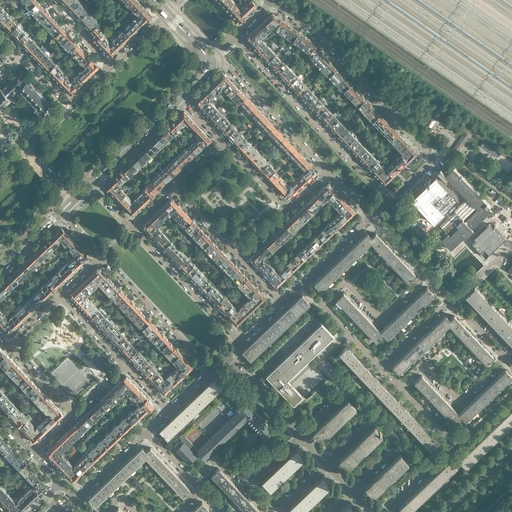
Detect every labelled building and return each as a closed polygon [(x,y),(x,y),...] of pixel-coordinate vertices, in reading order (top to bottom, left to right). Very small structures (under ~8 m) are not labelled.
[(35,0),(30,0),(26,4),(26,5),(33,12),(40,5),(35,0)] [(83,7),(75,0),(74,0),(68,6),(75,14),(83,7)] [(144,8),(137,0),(130,7),(131,8),(131,9),(133,11),(134,11),(134,12),(135,12),(137,14),(138,13),(138,14),(144,8)] [(231,16),(240,7),(232,0),(231,0),(223,8),(231,16)] [(245,14),(250,9),(253,6),(254,6),(255,5),(256,4),(252,0),(245,0),(248,2),(241,9),(240,7),(231,16),(233,18),(234,18),(233,19),(234,19),(234,20),(235,21),(236,21),(237,22),(238,21),(238,22),(245,15),(245,14)] [(48,13),(40,5),(33,12),(40,20),(48,13)] [(90,15),(83,7),(75,14),(83,22),(90,15)] [(153,15),(148,11),(144,8),(138,14),(140,15),(146,21),(146,22),(147,22),(147,20),(153,15)] [(0,20),(2,23),(10,16),(6,12),(0,16),(0,20)] [(55,20),(48,13),(40,20),(47,28),(55,20)] [(275,28),(281,20),(272,14),(271,14),(267,17),(274,24),(276,26),(275,27),(275,28)] [(98,23),(90,15),(83,22),(91,30),(97,24),(98,23)] [(138,29),(146,22),(146,21),(140,15),(136,18),(135,18),(134,18),(133,19),(134,20),(132,22),(138,29)] [(17,24),(10,16),(2,23),(10,31),(17,24)] [(276,26),(274,24),(267,17),(260,25),(267,33),(270,30),(269,29),(273,26),(275,27),(276,26)] [(62,28),(55,20),(47,28),(55,35),(62,28)] [(284,34),(290,26),(281,20),(275,28),(278,30),(277,31),(281,33),(281,32),(284,34)] [(131,36),(138,29),(132,22),(130,24),(129,23),(126,26),(126,27),(124,29),(131,36)] [(25,32),(17,24),(10,31),(17,39),(25,32)] [(103,33),(101,31),(102,31),(102,30),(100,29),(101,28),(97,24),(91,30),(94,34),(93,34),(94,36),(92,37),(95,41),(102,34),(103,33)] [(267,33),(260,25),(252,32),(258,39),(259,39),(260,39),(264,34),(265,35),(267,33)] [(292,40),(298,32),(290,26),(284,34),(292,40)] [(69,36),(62,28),(55,35),(62,43),(69,36)] [(123,43),(131,36),(124,29),(122,31),(121,30),(118,33),(119,34),(117,36),(123,43)] [(32,40),(25,32),(17,39),(25,47),(32,40)] [(258,39),(252,32),(246,38),(251,43),(251,44),(253,46),(260,39),(259,39),(258,39)] [(301,46),(307,38),(298,32),(292,40),(301,46)] [(108,41),(107,40),(107,38),(106,37),(106,36),(105,35),(104,36),(102,34),(95,41),(102,48),(108,42),(108,41)] [(77,43),(69,36),(62,43),(69,51),(70,50),(77,43)] [(116,50),(123,43),(117,36),(114,38),(114,37),(112,38),(112,40),(113,40),(109,44),(116,50)] [(310,52),(316,44),(307,38),(301,46),(310,52)] [(267,46),(265,44),(266,44),(263,40),(262,41),(260,39),(253,46),(260,53),(267,46)] [(40,48),(32,40),(25,47),(33,55),(40,48)] [(116,50),(109,44),(108,42),(102,48),(110,56),(116,50)] [(84,51),(77,43),(70,50),(72,52),(71,53),(74,56),(75,56),(77,58),(84,51)] [(321,53),(317,48),(318,45),(316,44),(310,52),(309,53),(310,55),(310,56),(314,60),(321,53)] [(274,54),(272,52),(273,51),(270,48),(269,49),(267,46),(260,53),(267,61),(274,54)] [(48,56),(40,48),(33,55),(40,63),(48,56)] [(91,59),(84,51),(77,58),(79,60),(78,61),(81,64),(82,63),(84,65),(91,59)] [(329,60),(321,53),(314,60),(321,68),(329,60)] [(282,62),(280,59),(277,56),(276,56),(274,54),(267,61),(274,69),(282,62)] [(55,64),(48,56),(40,63),(48,71),(55,64)] [(99,66),(91,59),(84,65),(86,66),(92,73),(99,66)] [(336,68),(329,60),(321,68),(328,75),(336,68)] [(289,69),(287,67),(288,66),(285,63),(284,64),(282,62),(274,69),(281,76),(289,69)] [(62,72),(60,70),(61,69),(58,66),(57,66),(55,64),(48,71),(55,79),(62,72)] [(84,80),(92,73),(86,66),(82,70),(81,69),(80,69),(79,70),(80,71),(78,73),(84,80)] [(343,76),(336,68),(328,75),(335,83),(336,82),(343,76)] [(296,77),(289,69),(281,76),(289,84),(296,77)] [(69,79),(68,77),(68,76),(65,73),(64,74),(62,72),(55,79),(62,86),(69,79)] [(77,87),(84,80),(78,73),(75,75),(75,74),(73,75),(73,77),(74,77),(70,81),(77,87)] [(0,105),(6,99),(7,101),(19,89),(23,85),(21,83),(24,81),(18,74),(8,84),(7,84),(3,88),(2,87),(1,86),(2,85),(1,85),(0,85),(0,105)] [(231,81),(228,78),(229,78),(227,77),(224,74),(222,74),(220,76),(219,76),(218,77),(218,78),(216,80),(223,86),(224,88),(231,81)] [(350,83),(343,76),(336,82),(338,84),(337,85),(341,88),(343,90),(350,83)] [(304,84),(296,77),(289,84),(296,92),(304,84)] [(77,87),(70,81),(69,80),(69,79),(62,86),(70,94),(77,87)] [(221,88),(223,86),(216,80),(209,87),(216,95),(218,93),(217,92),(219,90),(220,91),(221,90),(221,89),(221,88)] [(36,88),(34,86),(34,85),(30,81),(27,83),(26,82),(25,82),(24,81),(21,83),(23,85),(19,89),(25,95),(30,90),(33,93),(36,91),(34,90),(36,88)] [(238,89),(231,81),(224,88),(226,90),(225,91),(227,92),(227,91),(229,94),(230,96),(238,89)] [(358,91),(350,83),(343,90),(345,92),(345,93),(348,96),(349,95),(351,97),(358,91)] [(311,92),(304,84),(296,92),(303,99),(311,92)] [(216,95),(209,87),(201,94),(207,101),(210,99),(211,99),(213,98),(212,97),(214,96),(216,95)] [(44,109),(49,104),(45,100),(46,99),(36,88),(34,90),(36,91),(33,93),(30,90),(25,95),(36,107),(24,119),(26,122),(37,112),(39,114),(44,109)] [(245,96),(238,89),(230,96),(232,98),(233,97),(235,99),(234,100),(235,101),(236,101),(238,103),(239,103),(245,96)] [(365,98),(358,91),(351,97),(353,100),(352,100),(355,104),(356,103),(358,105),(365,98)] [(318,100),(311,92),(303,99),(310,107),(318,100)] [(209,102),(207,101),(201,94),(199,96),(197,97),(198,97),(195,100),(195,101),(202,108),(209,102)] [(244,108),(251,102),(245,96),(239,103),(244,108)] [(372,106),(365,98),(358,105),(360,107),(359,108),(362,111),(363,111),(365,113),(372,106)] [(325,107),(318,100),(310,107),(318,114),(325,107)] [(209,116),(217,109),(215,107),(214,108),(212,106),(213,105),(212,103),(211,104),(209,102),(202,108),(209,116)] [(250,114),(256,108),(251,102),(244,108),(250,114)] [(379,114),(372,106),(365,113),(367,115),(366,116),(370,119),(370,118),(372,120),(379,114)] [(333,115),(325,107),(318,114),(325,122),(333,115)] [(255,120),(262,114),(256,108),(250,114),(255,120)] [(223,117),(221,115),(222,114),(220,112),(219,113),(217,111),(218,110),(217,109),(209,116),(216,124),(223,117)] [(454,120),(437,110),(436,112),(436,113),(434,116),(438,119),(437,120),(447,126),(450,120),(452,122),(454,120)] [(197,126),(191,119),(183,111),(179,116),(186,123),(185,123),(191,129),(192,131),(197,126)] [(261,126),(267,120),(262,114),(255,120),(261,126)] [(387,121),(379,114),(372,120),(374,123),(377,127),(378,126),(380,128),(387,121)] [(340,122),(333,115),(325,122),(332,130),(340,122)] [(179,116),(175,120),(174,120),(181,126),(183,124),(183,125),(185,123),(186,123),(179,116)] [(231,125),(228,122),(230,121),(226,118),(225,119),(223,117),(216,124),(223,131),(231,125)] [(431,128),(436,120),(433,118),(428,125),(431,128)] [(181,126),(174,120),(175,120),(174,119),(170,124),(177,131),(179,129),(178,128),(181,126)] [(266,132),(273,125),(267,120),(261,126),(266,132)] [(394,129),(387,121),(380,128),(382,130),(381,131),(384,134),(385,133),(387,136),(394,129)] [(347,130),(340,122),(332,130),(339,137),(347,130)] [(177,131),(170,124),(165,128),(166,128),(172,135),(174,133),(175,134),(177,131)] [(238,132),(236,130),(237,129),(234,126),(233,127),(231,125),(223,131),(231,139),(238,132)] [(272,137),(278,131),(273,125),(266,132),(272,137)] [(211,140),(204,132),(197,126),(192,131),(193,132),(199,137),(206,144),(211,140)] [(166,128),(162,132),(169,140),(171,138),(170,137),(172,135),(166,128)] [(401,137),(394,129),(387,136),(389,138),(388,138),(391,142),(392,141),(394,143),(401,137)] [(354,138),(347,130),(339,137),(347,145),(354,138)] [(277,143),(284,137),(278,131),(272,137),(277,143)] [(463,145),(468,137),(470,135),(468,134),(465,131),(465,132),(461,137),(453,149),(458,152),(463,145)] [(169,140),(162,132),(160,134),(159,134),(158,135),(158,136),(157,137),(163,143),(165,141),(166,142),(169,140)] [(245,140),(243,138),(244,137),(241,133),(240,134),(238,132),(231,139),(238,147),(245,140)] [(163,143),(157,137),(156,137),(155,138),(155,139),(153,141),(160,148),(162,146),(161,145),(163,143)] [(206,144),(199,137),(197,139),(198,140),(195,142),(202,148),(203,148),(204,147),(204,146),(206,144)] [(283,149),(289,143),(284,137),(277,143),(283,149)] [(408,144),(401,137),(394,143),(396,145),(395,146),(399,149),(401,151),(408,144)] [(362,145),(354,138),(347,145),(354,152),(362,145)] [(252,147),(250,145),(251,144),(248,141),(247,142),(245,140),(238,147),(245,154),(252,147)] [(160,148),(153,141),(151,142),(150,143),(149,144),(149,145),(155,151),(157,149),(158,150),(160,148)] [(202,148),(195,142),(193,144),(193,143),(190,145),(191,146),(197,152),(199,150),(200,151),(201,149),(202,148)] [(483,142),(481,145),(493,154),(494,154),(496,151),(483,142)] [(288,155),(295,149),(289,143),(283,149),(288,155)] [(416,154),(416,153),(408,144),(401,151),(403,153),(402,155),(408,162),(416,154)] [(155,151),(149,145),(148,145),(147,145),(146,146),(146,147),(144,149),(151,157),(154,154),(153,153),(155,151)] [(369,153),(362,145),(354,152),(361,160),(369,153)] [(197,152),(191,146),(189,148),(188,147),(186,149),(193,156),(195,155),(197,154),(197,153),(197,152)] [(260,155),(257,153),(258,152),(255,149),(254,150),(252,147),(245,154),(252,162),(260,155)] [(151,157),(144,149),(142,151),(140,152),(140,153),(146,160),(148,158),(149,159),(151,157)] [(193,156),(186,149),(181,153),(188,161),(190,159),(191,159),(192,158),(192,157),(193,156)] [(294,161),(301,154),(295,149),(288,155),(294,161)] [(146,160),(140,153),(139,153),(138,155),(137,155),(136,157),(143,165),(145,163),(144,162),(146,160)] [(188,161),(181,153),(177,157),(184,165),(186,163),(187,163),(188,162),(188,161)] [(376,161),(369,153),(361,160),(368,168),(375,161),(376,161)] [(299,166),(306,160),(301,154),(294,161),(299,166)] [(267,163),(265,160),(266,159),(263,156),(262,157),(260,155),(252,162),(260,169),(267,163)] [(401,169),(408,162),(402,155),(399,157),(399,156),(395,159),(396,160),(394,162),(401,169)] [(143,165),(136,157),(134,159),(133,159),(132,160),(132,161),(131,161),(137,168),(140,166),(140,167),(143,165)] [(184,165),(177,157),(173,161),(180,169),(182,167),(184,166),(184,165)] [(310,167),(311,167),(312,166),(306,160),(299,166),(304,171),(304,172),(305,172),(310,167)] [(137,168),(131,161),(131,162),(130,162),(129,163),(129,164),(127,165),(134,173),(136,171),(135,170),(137,168)] [(180,169),(173,161),(168,165),(175,173),(177,171),(178,171),(179,170),(179,169),(180,169)] [(383,169),(381,167),(381,166),(378,163),(377,163),(375,161),(368,168),(376,175),(383,169)] [(393,176),(401,169),(394,162),(392,164),(391,163),(388,166),(388,167),(386,169),(393,176)] [(274,170),(272,168),(273,167),(270,164),(269,165),(267,163),(260,169),(267,177),(274,171),(274,170)] [(134,173),(127,165),(123,169),(123,170),(129,176),(131,174),(132,175),(134,173)] [(175,173),(168,165),(164,169),(171,177),(173,175),(174,175),(175,174),(175,173)] [(316,173),(314,171),(314,170),(311,167),(310,167),(305,172),(304,172),(304,173),(303,174),(309,180),(316,173)] [(129,176),(123,170),(123,169),(122,169),(118,173),(125,181),(126,179),(126,178),(129,176)] [(171,177),(164,169),(160,174),(167,181),(169,179),(169,180),(171,178),(171,177)] [(385,184),(393,176),(386,169),(385,171),(383,169),(376,175),(384,184),(385,184)] [(272,183),(279,176),(274,171),(267,177),(272,183)] [(125,181),(118,173),(113,178),(120,184),(122,182),(123,182),(125,181)] [(167,181),(160,174),(155,178),(162,185),(164,184),(165,184),(166,182),(167,181)] [(309,180),(303,174),(297,180),(303,186),(309,180)] [(278,189),(285,182),(279,176),(272,183),(278,189)] [(437,176),(413,198),(436,222),(449,210),(450,211),(452,208),(451,207),(460,200),(437,176)] [(120,184),(113,178),(109,182),(115,187),(117,187),(118,185),(120,185),(121,184),(120,184)] [(162,185),(155,178),(151,182),(158,189),(160,188),(161,188),(162,187),(162,186),(162,185)] [(303,186),(297,180),(291,185),(297,191),(303,186)] [(115,187),(109,182),(104,186),(110,192),(115,187)] [(158,189),(151,182),(147,186),(154,194),(156,192),(158,191),(158,190),(158,189)] [(289,189),(289,186),(288,186),(285,182),(278,189),(284,195),(284,194),(289,189)] [(478,189),(471,196),(490,215),(502,204),(481,182),(476,187),(478,189)] [(327,197),(334,189),(328,183),(327,183),(320,190),(327,197)] [(289,199),(297,191),(291,185),(290,186),(289,186),(289,189),(284,194),(289,199)] [(154,194),(147,186),(142,190),(143,191),(150,198),(154,194)] [(114,196),(121,190),(120,188),(119,188),(119,189),(117,187),(115,187),(110,192),(114,196)] [(342,197),(334,189),(327,197),(328,197),(334,204),(342,197)] [(118,201),(125,195),(122,192),(123,191),(121,190),(114,196),(118,201)] [(328,197),(327,197),(320,190),(312,197),(320,205),(328,197)] [(150,198),(143,191),(141,193),(142,193),(139,196),(145,202),(150,198)] [(122,205),(130,198),(128,196),(127,197),(125,195),(118,201),(122,205)] [(145,202),(139,196),(136,198),(134,199),(141,207),(145,202)] [(320,205),(312,197),(305,205),(312,213),(320,205)] [(349,205),(342,198),(342,197),(334,204),(341,211),(342,212),(349,205)] [(131,205),(132,203),(130,201),(130,199),(130,198),(122,205),(127,209),(131,205)] [(171,212),(178,205),(171,198),(164,205),(171,212)] [(141,207),(134,199),(133,200),(133,201),(132,203),(131,205),(136,211),(141,207)] [(136,211),(131,205),(127,209),(132,215),(136,211)] [(169,214),(171,212),(164,205),(157,212),(163,219),(166,217),(166,218),(169,215),(169,214)] [(185,213),(178,205),(171,212),(173,214),(173,215),(175,218),(176,217),(178,219),(185,213)] [(312,213),(305,205),(297,212),(304,220),(312,213)] [(355,213),(355,211),(349,205),(342,212),(348,219),(355,213)] [(340,226),(348,219),(342,212),(341,211),(333,219),(340,226)] [(161,221),(163,219),(157,212),(149,219),(155,226),(156,226),(158,224),(159,225),(162,222),(161,221)] [(304,220),(297,212),(289,220),(296,228),(304,220)] [(192,220),(185,213),(178,219),(180,221),(179,222),(182,225),(183,225),(185,227),(192,220)] [(149,233),(155,226),(149,219),(142,226),(149,233)] [(332,234),(340,226),(333,219),(325,227),(326,227),(332,234)] [(192,220),(185,227),(184,227),(192,235),(199,228),(192,220)] [(296,228),(289,220),(281,228),(288,235),(296,228)] [(476,239),(473,243),(486,257),(506,238),(495,226),(493,228),(489,224),(486,226),(485,224),(473,236),(476,239)] [(163,234),(161,231),(159,228),(158,228),(156,226),(155,226),(149,233),(156,240),(163,234)] [(332,234),(326,227),(325,227),(323,229),(323,228),(320,231),(320,232),(318,234),(324,241),(325,241),(326,239),(330,236),(332,234)] [(66,233),(65,232),(61,228),(55,233),(61,239),(66,233)] [(207,236),(207,235),(205,233),(202,231),(202,230),(201,228),(200,229),(199,228),(192,235),(200,243),(207,236)] [(280,243),(288,235),(281,228),(273,235),(280,243)] [(61,239),(55,233),(51,237),(57,244),(61,241),(61,239)] [(64,244),(71,238),(66,233),(61,239),(61,241),(64,244)] [(382,240),(375,233),(372,236),(370,236),(367,233),(360,239),(367,246),(371,242),(371,243),(371,242),(375,246),(382,240)] [(170,241),(168,239),(169,238),(165,235),(165,236),(163,234),(156,240),(163,248),(170,241)] [(324,241),(318,234),(316,236),(315,236),(312,239),(313,239),(310,242),(317,248),(318,248),(319,247),(319,246),(322,243),(323,243),(324,242),(324,241)] [(272,250),(280,243),(273,235),(272,235),(271,237),(267,241),(266,241),(265,242),(265,243),(272,250)] [(215,244),(214,243),(213,241),(212,241),(209,239),(210,238),(208,236),(207,236),(200,243),(207,251),(215,244)] [(57,244),(51,237),(47,241),(53,248),(54,249),(55,247),(55,246),(57,244)] [(68,248),(75,242),(71,238),(64,244),(68,248)] [(367,246),(360,239),(348,250),(355,258),(367,246)] [(393,251),(382,240),(375,246),(375,247),(386,258),(393,251)] [(53,248),(47,241),(42,245),(49,252),(49,253),(51,251),(50,250),(53,248)] [(178,249),(170,241),(163,248),(163,249),(165,250),(168,253),(168,254),(169,255),(170,255),(171,256),(178,249)] [(72,253),(79,246),(75,242),(68,248),(72,253)] [(316,248),(317,248),(310,242),(308,244),(307,243),(304,246),(305,247),(303,249),(309,255),(310,255),(311,254),(311,253),(315,250),(316,249),(316,248)] [(272,250),(265,243),(264,243),(262,244),(262,245),(259,248),(258,248),(257,250),(257,251),(263,257),(263,258),(264,258),(272,250)] [(222,252),(222,251),(220,249),(217,246),(216,244),(215,244),(207,251),(215,259),(222,252)] [(49,252),(42,245),(38,250),(45,257),(47,256),(46,255),(49,252)] [(77,256),(83,251),(79,246),(72,253),(75,256),(77,256)] [(186,257),(178,249),(171,256),(171,257),(172,258),(173,258),(176,261),(175,262),(177,263),(178,263),(178,264),(186,257)] [(309,256),(309,255),(303,249),(301,251),(300,250),(297,253),(298,254),(295,256),(302,263),(302,262),(303,262),(304,261),(304,260),(307,257),(308,257),(309,256)] [(45,257),(38,250),(34,254),(40,260),(43,258),(43,259),(45,257)] [(344,269),(355,258),(348,250),(337,261),(344,269)] [(89,256),(84,252),(83,251),(77,256),(83,262),(89,256)] [(262,259),(263,258),(263,257),(257,251),(256,251),(254,252),(254,253),(249,257),(249,259),(254,264),(254,265),(255,266),(256,266),(263,260),(262,259)] [(404,263),(393,251),(386,258),(397,270),(404,263)] [(230,260),(229,259),(228,257),(227,257),(225,254),(223,252),(222,252),(215,259),(222,267),(230,260)] [(40,260),(34,254),(29,258),(36,265),(38,264),(37,263),(40,260)] [(83,262),(77,256),(75,256),(72,259),(79,266),(83,262)] [(301,264),(301,263),(302,263),(295,256),(293,258),(292,257),(289,260),(290,261),(288,263),(294,270),(296,268),(299,265),(300,265),(301,264)] [(193,264),(186,257),(178,264),(179,264),(178,265),(180,266),(181,266),(183,269),(183,270),(185,271),(186,272),(193,264)] [(36,265),(29,258),(25,262),(31,269),(34,266),(35,267),(36,265)] [(79,266),(72,259),(70,260),(70,261),(68,264),(74,270),(75,270),(79,266)] [(237,268),(237,267),(235,265),(232,262),(231,260),(230,260),(222,267),(230,275),(237,268)] [(264,274),(271,267),(266,262),(265,262),(264,261),(263,260),(256,266),(257,267),(258,269),(259,269),(262,272),(262,273),(263,274),(264,274)] [(332,280),(344,269),(337,261),(325,272),(332,280)] [(31,269),(25,262),(21,266),(28,274),(29,272),(29,271),(31,269)] [(74,270),(68,264),(67,263),(63,267),(70,274),(74,271),(74,270)] [(286,278),(294,270),(288,263),(287,263),(280,270),(280,271),(286,278)] [(415,275),(404,263),(397,270),(408,282),(415,275)] [(201,272),(193,264),(186,272),(186,273),(188,274),(191,277),(191,278),(192,279),(193,279),(201,272)] [(28,274),(21,266),(16,270),(23,277),(25,274),(26,275),(28,274)] [(70,274),(63,267),(58,271),(66,279),(70,274)] [(98,278),(104,273),(101,270),(101,269),(100,268),(99,267),(88,277),(95,285),(99,281),(98,281),(99,279),(98,278)] [(272,282),(280,274),(278,272),(277,273),(271,267),(264,274),(264,275),(266,277),(270,280),(269,281),(271,282),(272,282)] [(245,276),(244,275),(245,275),(243,273),(242,273),(240,270),(238,268),(237,268),(230,275),(237,283),(245,276)] [(23,277),(16,270),(12,274),(19,282),(21,280),(20,279),(23,277)] [(66,279),(58,271),(54,275),(61,283),(66,279)] [(277,286),(286,278),(280,271),(278,272),(280,274),(272,282),(272,283),(273,285),(274,284),(276,286),(277,286)] [(208,280),(201,272),(193,279),(194,280),(194,281),(195,282),(196,282),(198,285),(200,287),(201,287),(208,280)] [(320,291),(332,280),(325,272),(314,284),(320,291)] [(112,281),(104,273),(98,278),(99,279),(98,281),(99,281),(104,288),(112,281)] [(19,282),(12,274),(8,279),(14,285),(17,283),(17,284),(19,282)] [(61,283),(54,275),(50,279),(57,287),(61,283)] [(252,284),(248,279),(248,278),(246,276),(245,276),(237,283),(245,291),(252,284)] [(87,292),(95,285),(88,277),(80,285),(87,292)] [(14,285),(8,279),(3,283),(10,290),(12,289),(11,288),(14,285)] [(57,287),(50,279),(45,284),(53,291),(57,287)] [(216,288),(208,280),(201,287),(201,288),(201,289),(202,290),(203,290),(206,293),(207,295),(208,295),(216,288)] [(119,289),(112,281),(104,288),(112,296),(119,289)] [(10,290),(3,283),(0,285),(0,288),(5,293),(8,291),(9,292),(10,290)] [(53,291),(45,284),(41,288),(48,295),(52,291),(53,291)] [(260,292),(252,284),(245,291),(249,295),(250,294),(252,297),(253,298),(260,292)] [(84,295),(87,292),(80,285),(70,295),(71,296),(72,297),(75,300),(81,295),(82,296),(83,295),(84,295)] [(434,294),(427,287),(421,293),(428,300),(434,294)] [(486,298),(481,292),(475,287),(467,294),(478,306),(486,298)] [(48,295),(41,288),(37,292),(44,299),(48,295)] [(223,296),(216,288),(208,295),(209,296),(209,297),(210,298),(211,298),(213,301),(215,303),(216,303),(223,296)] [(127,297),(127,296),(125,294),(122,291),(120,289),(119,289),(112,296),(119,304),(127,297)] [(44,299),(37,292),(32,296),(39,303),(44,299)] [(259,304),(266,297),(260,292),(253,298),(259,304)] [(354,304),(343,293),(336,300),(347,311),(354,304)] [(416,311),(428,300),(421,293),(409,304),(416,311)] [(83,308),(90,301),(84,295),(83,295),(82,296),(81,295),(75,300),(83,308)] [(298,314),(310,303),(309,302),(309,303),(302,295),(290,306),(298,314)] [(39,303),(32,296),(28,300),(35,308),(39,303)] [(231,304),(223,296),(216,303),(217,304),(216,305),(218,307),(219,306),(224,311),(231,304)] [(135,305),(134,304),(133,302),(132,302),(129,299),(130,299),(128,297),(127,297),(119,304),(127,312),(135,305)] [(259,304),(253,298),(252,297),(250,299),(249,299),(244,304),(251,311),(259,304)] [(497,310),(492,304),(486,298),(478,306),(489,318),(497,310)] [(35,308),(28,300),(24,304),(31,312),(35,308)] [(98,310),(90,301),(83,308),(90,317),(98,310)] [(31,312),(24,304),(19,308),(26,316),(31,312)] [(237,312),(234,309),(235,308),(231,304),(224,311),(231,319),(238,313),(237,312)] [(243,319),(251,311),(244,304),(239,309),(239,310),(237,312),(238,313),(243,319)] [(365,316),(354,304),(347,311),(358,323),(365,316)] [(405,322),(416,311),(409,304),(398,315),(405,322)] [(142,313),(142,312),(140,310),(137,307),(136,305),(135,305),(127,312),(135,320),(142,313)] [(286,325),(298,314),(290,306),(278,317),(286,325)] [(26,316),(19,308),(15,313),(16,313),(22,320),(26,316)] [(98,309),(98,310),(90,317),(91,317),(91,318),(92,319),(93,319),(96,322),(95,323),(97,324),(98,324),(106,317),(98,309)] [(508,321),(503,316),(497,310),(489,318),(500,329),(508,321)] [(22,320),(16,313),(13,316),(12,315),(11,317),(18,324),(22,320)] [(150,321),(149,320),(150,320),(148,318),(147,318),(145,315),(143,313),(142,313),(135,320),(142,328),(150,321)] [(237,325),(243,319),(238,313),(231,319),(237,325)] [(61,319),(57,314),(52,319),(56,324),(61,319)] [(393,333),(405,322),(398,315),(386,326),(393,333)] [(460,322),(454,315),(450,319),(449,319),(445,315),(438,322),(445,329),(449,325),(453,329),(460,322)] [(376,328),(365,316),(358,323),(369,335),(376,328)] [(18,324),(11,317),(8,321),(8,323),(13,328),(18,324)] [(113,325),(106,317),(98,324),(98,325),(98,326),(100,327),(103,330),(105,332),(106,332),(113,325)] [(274,337),(286,325),(278,317),(266,329),(274,337)] [(157,329),(157,328),(156,326),(155,326),(152,323),(151,321),(150,321),(142,328),(150,336),(157,329)] [(511,340),(511,325),(508,321),(500,329),(511,341),(511,340)] [(434,340),(445,329),(438,322),(427,333),(434,340)] [(471,334),(460,322),(453,329),(464,341),(471,334)] [(13,328),(8,323),(2,328),(4,329),(3,329),(8,334),(13,328)] [(287,380),(332,337),(333,336),(322,323),(320,325),(320,324),(266,376),(293,405),(303,396),(287,380)] [(121,333),(113,325),(106,332),(106,333),(106,334),(107,335),(108,335),(111,338),(112,340),(113,340),(121,333)] [(393,333),(386,326),(380,331),(383,335),(387,339),(393,333)] [(383,335),(380,331),(380,332),(376,328),(369,335),(376,342),(383,335)] [(165,337),(164,336),(165,336),(163,334),(160,331),(158,329),(157,329),(150,336),(157,344),(165,337)] [(262,348),(274,337),(266,329),(254,340),(262,348)] [(128,341),(121,333),(113,340),(114,341),(113,341),(115,343),(116,343),(118,346),(120,348),(121,348),(128,341)] [(422,351),(434,340),(427,333),(415,344),(422,351)] [(482,345),(471,334),(464,341),(475,352),(482,345)] [(173,345),(172,344),(171,342),(170,342),(167,339),(168,339),(166,337),(165,337),(157,344),(165,352),(173,345)] [(250,360),(262,348),(254,340),(242,352),(250,360)] [(136,349),(128,341),(121,348),(121,349),(123,351),(126,354),(127,356),(128,356),(136,349)] [(410,362),(422,351),(415,344),(404,355),(410,362)] [(180,353),(175,347),(174,345),(173,345),(165,352),(172,360),(180,353)] [(493,357),(482,345),(475,352),(486,364),(493,357)] [(344,359),(352,352),(346,347),(339,353),(344,359)] [(144,357),(136,349),(128,356),(129,357),(130,359),(131,359),(134,362),(133,362),(135,364),(136,364),(144,357)] [(363,364),(352,352),(344,359),(355,371),(363,364)] [(13,361),(6,353),(0,358),(0,362),(5,368),(13,361)] [(188,361),(180,353),(172,360),(176,364),(177,363),(179,366),(180,366),(181,367),(188,361)] [(107,366),(101,360),(103,359),(98,354),(92,360),(94,362),(93,363),(95,364),(96,364),(102,370),(107,366)] [(399,373),(410,362),(404,355),(392,366),(399,373)] [(151,365),(144,357),(136,364),(136,365),(138,367),(141,370),(142,372),(143,372),(144,372),(151,365)] [(20,368),(13,361),(5,368),(12,375),(20,368)] [(187,373),(193,366),(188,361),(181,367),(187,373)] [(361,377),(368,370),(363,364),(355,371),(361,377)] [(159,373),(151,365),(144,372),(144,373),(146,376),(146,375),(151,380),(159,373)] [(187,373),(181,367),(180,366),(179,366),(178,368),(177,367),(171,373),(179,380),(187,373)] [(27,376),(20,368),(12,375),(20,383),(27,376)] [(379,381),(376,378),(373,375),(368,370),(361,377),(366,382),(372,388),(379,381)] [(500,388),(511,376),(505,370),(493,381),(500,388)] [(164,381),(165,380),(162,378),(163,377),(159,373),(151,380),(159,388),(165,382),(164,381)] [(179,380),(171,373),(166,378),(166,379),(165,380),(164,381),(165,382),(171,388),(179,380)] [(215,393),(227,382),(227,381),(219,374),(219,373),(207,385),(215,393)] [(122,392),(125,390),(132,382),(126,375),(116,385),(122,392)] [(433,387),(421,375),(414,382),(425,394),(433,387)] [(34,383),(27,376),(20,383),(27,390),(34,383)] [(377,394),(385,387),(379,381),(372,388),(377,394)] [(489,399),(500,388),(493,381),(482,392),(489,399)] [(140,390),(132,382),(125,390),(132,398),(133,397),(140,390)] [(164,394),(171,388),(165,382),(159,388),(164,394)] [(41,391),(34,383),(27,390),(34,398),(41,391)] [(115,400),(123,392),(122,392),(116,385),(108,392),(115,400)] [(203,404),(215,393),(207,385),(195,396),(203,404)] [(396,399),(386,388),(385,387),(377,394),(388,406),(396,399)] [(444,398),(433,387),(425,394),(436,405),(444,398)] [(147,398),(140,390),(133,397),(135,399),(134,399),(135,401),(136,401),(137,401),(139,403),(142,403),(147,398)] [(48,398),(47,396),(47,395),(46,395),(45,395),(41,391),(34,398),(41,405),(48,398)] [(107,408),(115,400),(108,392),(100,400),(107,407),(107,408)] [(477,410),(489,399),(482,392),(470,403),(477,410)] [(13,404),(5,396),(0,401),(0,405),(5,411),(13,404)] [(191,416),(203,404),(195,396),(183,408),(191,416)] [(55,406),(48,398),(41,405),(47,412),(49,412),(55,406)] [(153,404),(150,401),(150,400),(149,399),(148,399),(147,398),(142,403),(148,409),(153,404)] [(455,410),(444,398),(436,405),(447,417),(455,410)] [(344,419),(356,408),(356,407),(352,403),(348,400),(348,399),(336,410),(344,419)] [(407,410),(396,399),(388,406),(399,417),(407,410)] [(99,415),(107,407),(100,400),(92,408),(99,415)] [(204,458),(246,418),(258,431),(253,435),(253,434),(248,434),(244,437),(244,442),(247,446),(252,446),(256,443),(256,438),(255,437),(260,433),(264,437),(265,436),(265,437),(266,436),(272,429),(251,407),(250,405),(251,405),(249,403),(249,404),(247,403),(244,400),(238,405),(237,404),(233,408),(237,413),(198,449),(188,438),(183,443),(181,441),(179,443),(178,442),(172,447),(176,451),(176,450),(189,463),(195,457),(197,459),(201,455),(204,458)] [(148,410),(148,409),(142,403),(139,403),(139,405),(138,406),(138,405),(137,405),(135,407),(136,408),(134,409),(141,416),(142,416),(144,414),(144,413),(145,412),(146,412),(148,411),(148,410)] [(465,421),(477,410),(470,403),(459,414),(462,417),(465,421)] [(20,411),(13,404),(5,411),(12,418),(20,411)] [(64,414),(55,406),(49,412),(51,414),(57,420),(64,414)] [(91,423),(99,415),(92,408),(84,415),(91,423)] [(179,427),(191,416),(183,408),(171,419),(179,427)] [(141,416),(134,409),(132,411),(132,410),(128,414),(129,414),(127,416),(134,423),(135,423),(137,421),(137,420),(138,419),(139,419),(140,418),(140,417),(141,416)] [(332,430),(344,419),(336,410),(325,421),(332,430)] [(418,422),(407,410),(399,417),(410,429),(418,422)] [(462,417),(459,414),(458,414),(455,410),(447,417),(454,424),(462,417)] [(27,419),(20,411),(12,418),(19,426),(27,419)] [(49,428),(57,420),(51,414),(47,417),(42,421),(49,428)] [(83,430),(91,423),(84,415),(76,423),(83,430)] [(134,423),(127,416),(124,418),(124,417),(120,420),(121,421),(119,423),(126,430),(131,426),(132,426),(133,425),(133,424),(134,423)] [(501,435),(511,424),(511,423),(505,416),(493,427),(501,435)] [(33,427),(33,425),(27,419),(19,426),(26,433),(33,427)] [(167,439),(179,427),(171,419),(159,430),(159,431),(160,431),(163,434),(164,435),(167,438),(167,439)] [(41,436),(49,428),(42,421),(38,425),(39,425),(35,429),(41,436)] [(321,441),(332,430),(325,421),(313,433),(316,436),(320,441),(321,441)] [(429,434),(418,422),(410,429),(421,440),(429,434)] [(75,438),(83,430),(76,423),(68,430),(75,438)] [(126,430),(119,423),(117,425),(116,424),(113,427),(114,428),(111,430),(118,438),(126,430)] [(511,424),(501,435),(502,436),(511,425),(511,424)] [(41,436),(35,429),(33,427),(26,433),(35,442),(41,436)] [(370,446),(382,435),(381,434),(378,431),(374,427),(362,438),(370,446)] [(489,446),(501,435),(493,427),(481,438),(489,446)] [(72,440),(75,438),(68,430),(60,438),(68,446),(70,444),(69,443),(71,441),(72,442),(73,441),(72,440)] [(118,438),(111,430),(109,433),(108,432),(105,435),(106,435),(104,438),(111,445),(118,438)] [(440,445),(429,434),(421,440),(433,452),(440,445)] [(501,435),(489,446),(490,447),(502,436),(501,435)] [(68,446),(60,438),(53,445),(59,452),(62,450),(62,451),(64,449),(63,448),(65,446),(66,447),(68,446)] [(111,445),(104,438),(101,440),(101,439),(98,442),(98,443),(96,445),(103,452),(111,445)] [(359,457),(370,446),(362,438),(351,449),(359,457)] [(478,457),(489,446),(481,438),(470,449),(478,457)] [(12,447),(4,439),(0,443),(0,447),(0,448),(2,451),(3,451),(5,453),(12,447)] [(58,453),(59,452),(53,445),(50,447),(48,448),(48,449),(46,452),(46,453),(48,456),(48,457),(49,458),(50,458),(51,459),(58,453)] [(103,452),(96,445),(94,447),(93,446),(90,449),(91,450),(89,452),(96,459),(97,459),(98,458),(98,457),(103,452)] [(489,446),(478,457),(478,458),(490,447),(489,446)] [(19,454),(12,447),(5,453),(7,455),(6,456),(10,459),(10,458),(12,460),(19,454)] [(157,454),(150,447),(147,451),(145,451),(142,447),(135,454),(142,461),(142,460),(146,457),(150,461),(157,454)] [(293,467),(305,456),(301,452),(297,448),(285,459),(293,467)] [(347,469),(359,457),(351,449),(339,460),(339,461),(343,464),(347,468),(347,469)] [(466,468),(478,457),(470,449),(458,460),(466,468)] [(88,467),(96,459),(89,452),(87,455),(86,454),(84,455),(85,456),(83,458),(82,457),(80,459),(88,467)] [(59,467),(67,459),(65,458),(64,459),(62,457),(63,456),(62,455),(61,455),(60,455),(58,453),(51,459),(59,467)] [(26,461),(25,460),(24,460),(21,457),(19,454),(12,460),(14,462),(14,463),(17,466),(18,466),(20,468),(26,461)] [(130,472),(142,461),(135,454),(123,465),(130,472)] [(168,466),(157,454),(150,461),(161,473),(168,466)] [(396,474),(407,463),(408,463),(408,462),(407,461),(408,461),(406,459),(405,459),(404,458),(400,455),(401,455),(400,454),(388,466),(396,474)] [(478,457),(466,468),(467,469),(478,458),(478,457)] [(72,468),(70,466),(71,466),(71,464),(70,463),(69,464),(67,462),(68,461),(67,459),(59,467),(66,475),(72,468)] [(88,467),(80,459),(79,460),(80,461),(78,463),(77,462),(75,464),(76,465),(74,467),(80,474),(88,467)] [(281,478),(293,467),(285,459),(273,470),(281,478)] [(451,473),(457,467),(456,465),(455,463),(455,464),(450,459),(437,472),(444,479),(451,473)] [(33,469),(28,464),(28,463),(26,461),(20,468),(22,470),(21,471),(24,474),(25,473),(27,475),(33,469)] [(119,483),(130,472),(123,465),(112,476),(119,483)] [(179,477),(168,466),(161,473),(172,484),(179,477)] [(385,485),(396,474),(388,466),(377,477),(385,485)] [(80,474),(74,467),(72,468),(66,475),(68,476),(67,477),(68,478),(69,478),(72,481),(72,480),(73,481),(76,478),(77,478),(78,477),(78,476),(80,474)] [(217,481),(224,474),(218,468),(211,475),(217,481)] [(41,477),(33,469),(27,475),(29,478),(28,478),(30,481),(32,481),(34,483),(41,477)] [(270,490),(281,478),(273,470),(262,481),(262,482),(262,481),(262,482),(265,485),(269,489),(270,490)] [(438,486),(444,479),(437,472),(424,484),(431,492),(438,486)] [(235,486),(224,474),(217,481),(228,492),(235,486)] [(319,495),(331,484),(331,483),(327,479),(323,476),(323,475),(311,487),(319,495)] [(107,494),(119,483),(112,476),(100,487),(107,494)] [(38,493),(48,484),(41,477),(34,483),(36,484),(33,487),(33,486),(32,486),(38,493)] [(190,489),(179,477),(172,484),(183,496),(190,489)] [(373,496),(385,485),(377,477),(365,488),(369,492),(373,496)] [(425,498),(431,492),(424,484),(411,497),(418,504),(425,498)] [(31,500),(38,493),(32,486),(30,488),(29,488),(26,491),(27,491),(25,493),(31,500)] [(253,511),(257,509),(248,500),(245,496),(235,486),(228,492),(238,503),(246,511),(253,511)] [(95,505),(107,494),(100,487),(89,498),(95,505)] [(308,506),(319,495),(311,487),(300,498),(308,506)] [(24,507),(31,500),(25,493),(23,495),(22,494),(19,497),(20,498),(18,500),(24,507)] [(14,502),(12,500),(12,498),(10,496),(9,496),(7,494),(1,500),(8,508),(14,502)] [(409,511),(412,510),(418,504),(411,497),(398,509),(400,511),(409,511)] [(301,511),(308,506),(300,498),(288,509),(291,511),(301,511)] [(11,511),(18,511),(24,507),(18,500),(18,501),(15,504),(14,502),(8,508),(11,511)] [(205,511),(209,509),(202,501),(190,511),(205,511)] [(356,511),(357,511),(353,507),(349,503),(350,503),(349,503),(339,511),(356,511)]
